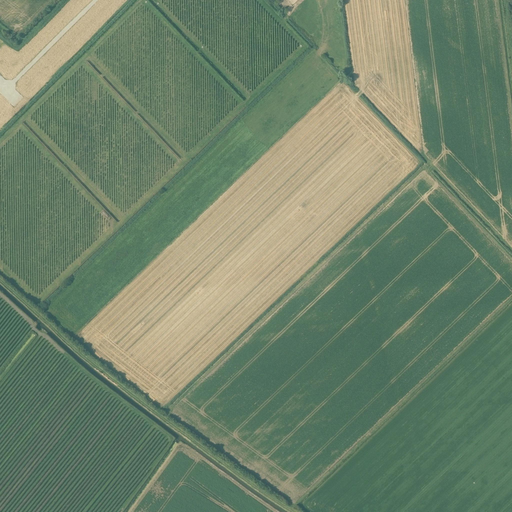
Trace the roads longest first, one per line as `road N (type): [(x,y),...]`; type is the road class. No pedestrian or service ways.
road 1 (track): [(31,308),(155,414),(290,511)]
road 2 (track): [(140,0),(0,141)]
